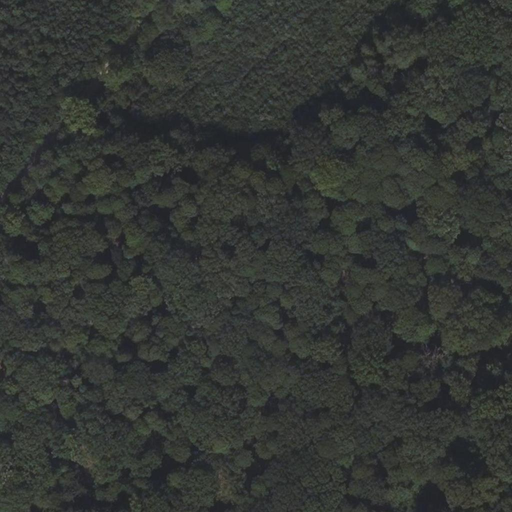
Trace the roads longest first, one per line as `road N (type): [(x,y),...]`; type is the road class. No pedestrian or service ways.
road 1 (track): [(301,511),(511,327)]
road 2 (unclassified): [(162,0),(0,205)]
